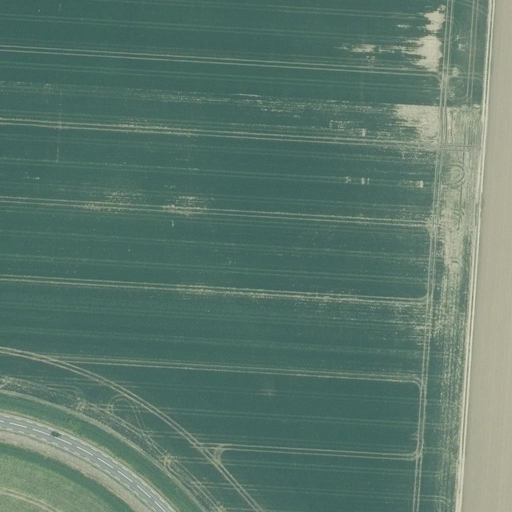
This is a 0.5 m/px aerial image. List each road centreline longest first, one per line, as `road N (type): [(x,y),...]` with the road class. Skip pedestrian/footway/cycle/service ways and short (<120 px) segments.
road 1 (track): [(493,0),(458,511)]
road 2 (secondary): [(161,511),(112,469),(64,442),(0,424)]
